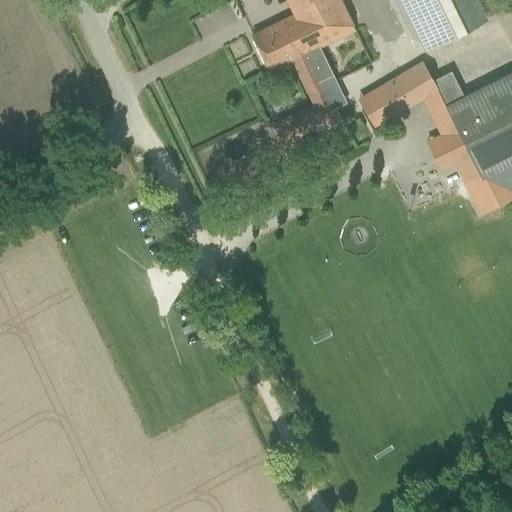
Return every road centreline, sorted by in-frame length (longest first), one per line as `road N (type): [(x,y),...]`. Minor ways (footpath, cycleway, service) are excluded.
road 1 (track): [(118,126),(310,511)]
road 2 (unclassified): [(0,202),(118,126),(118,108),(60,0)]
road 3 (track): [(406,511),(511,446)]
